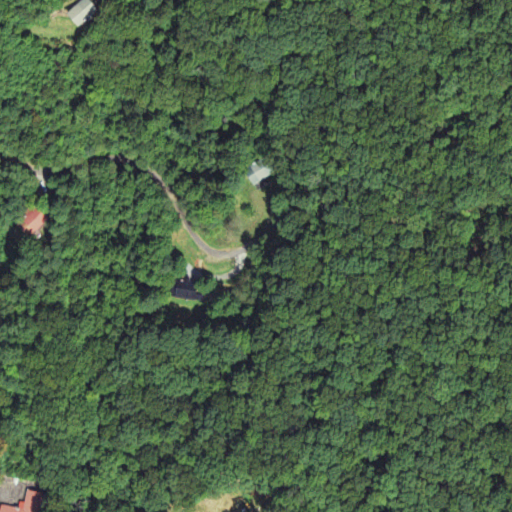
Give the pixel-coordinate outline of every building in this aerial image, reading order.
[(265,189),(278,167),(259,156),(246,178),(265,189)] [(31,239),(50,218),(34,203),(15,224),(31,239)] [(170,298),(196,302),(199,283),(173,279),(170,298)] [(1,505),(0,510),(0,511),(39,511),(43,494),(24,490),(20,509),(1,505)] [(216,508),(221,511),(235,511),(221,502),(216,508)]
